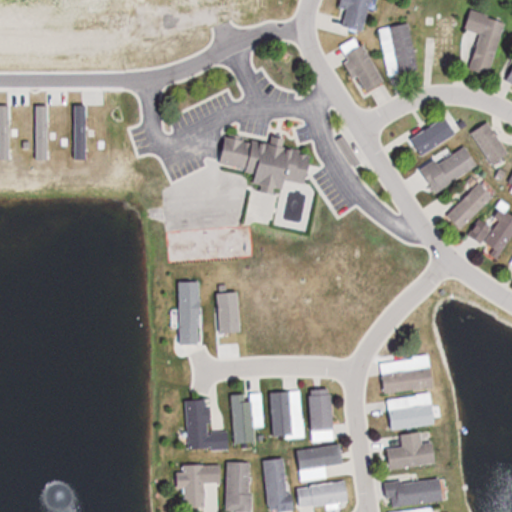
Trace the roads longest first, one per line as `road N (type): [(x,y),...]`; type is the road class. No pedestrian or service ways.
road 1 (residential): [(305,29),(406,206),(449,260),(511,301),(356,418),(361,358),(378,330),(449,260)]
road 2 (residential): [(305,29),(249,13),(134,61),(0,65)]
road 3 (residential): [(359,126),(418,97),(446,94),(511,112)]
road 4 (residential): [(355,373),(205,371)]
